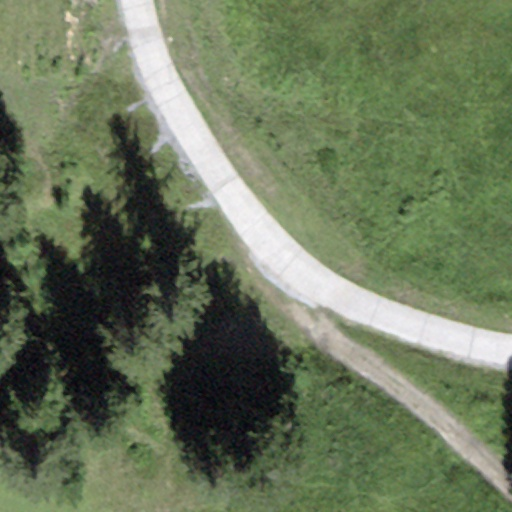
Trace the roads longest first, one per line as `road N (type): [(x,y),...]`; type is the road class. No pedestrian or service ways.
road 1 (track): [(139,0),(177,110),(234,202),(295,276),(333,300),(511,347)]
road 2 (track): [(295,276),(319,325),(511,482)]
